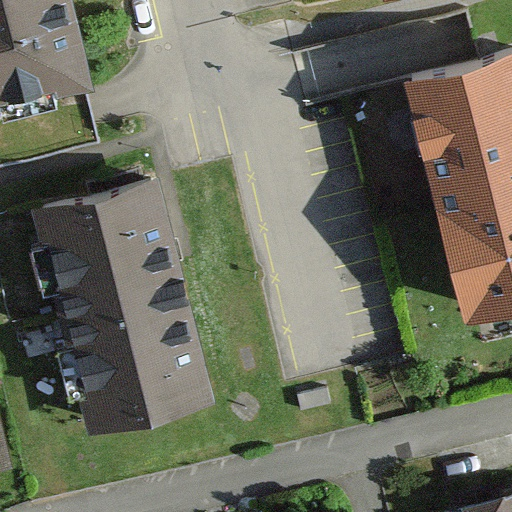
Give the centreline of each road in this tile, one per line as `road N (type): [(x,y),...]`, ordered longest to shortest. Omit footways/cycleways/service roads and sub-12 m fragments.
road 1 (residential): [(59,511),(511,395)]
road 2 (residential): [(194,0),(200,23),(254,90),(328,359)]
road 3 (unknown): [(263,124),(0,206)]
